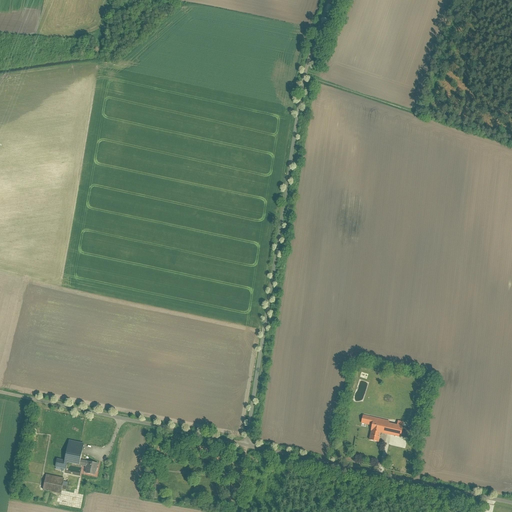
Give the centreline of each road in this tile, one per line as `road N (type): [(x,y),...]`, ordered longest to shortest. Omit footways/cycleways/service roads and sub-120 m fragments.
road 1 (unclassified): [(329,0),(302,80),(245,443)]
road 2 (unclassified): [(245,443),(511,502)]
road 3 (unclassified): [(0,392),(245,443)]
